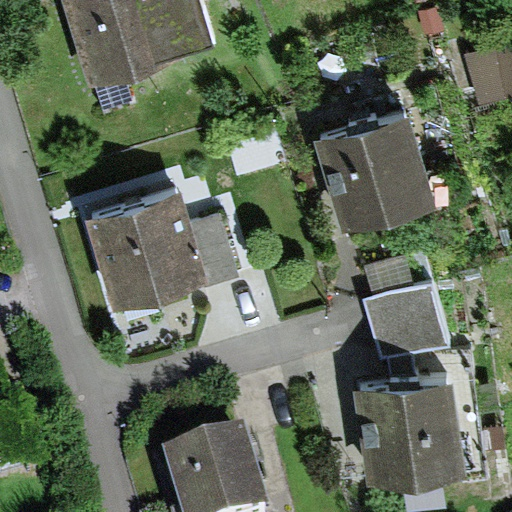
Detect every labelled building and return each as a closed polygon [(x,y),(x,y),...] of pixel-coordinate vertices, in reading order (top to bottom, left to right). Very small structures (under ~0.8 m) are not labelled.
[(59,0),(83,82),(207,46),(193,0),(59,0)] [(476,63),(480,93),(511,88),(511,75),(510,58),(476,63)] [(338,225),(430,199),(404,110),(312,137),(338,225)] [(84,212),(112,307),(198,282),(170,187),(84,212)] [(430,286),(366,305),(383,361),(447,341),(430,286)] [(0,474),(32,465),(0,352),(0,474)] [(351,381),(361,479),(458,469),(447,371),(351,381)] [(153,464),(167,511),(256,511),(235,440),(153,464)]
